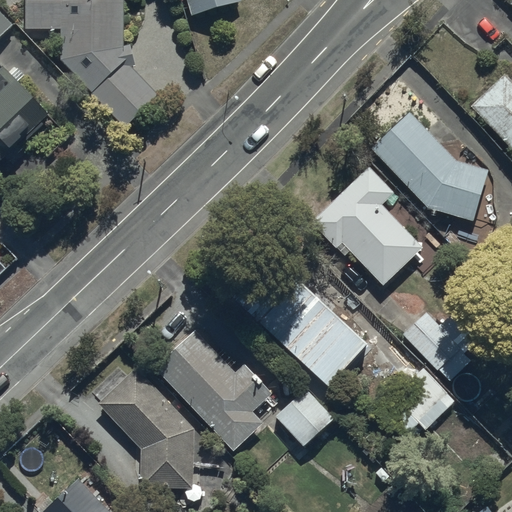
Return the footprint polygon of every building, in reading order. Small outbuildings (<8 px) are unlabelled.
[(62,0),(57,0),(28,0),(28,37),(63,38),(63,47),(73,56),(62,67),(98,100),(98,105),(125,136),(162,104),(134,72),(137,71),(131,52),(125,52),(125,0),(62,0)] [(186,0),(192,22),(243,8),(240,0),(186,0)] [(0,46),(15,32),(0,17),(0,46)] [(12,76),(20,68),(13,61),(0,73),(0,167),(7,160),(11,164),(18,157),(15,154),(34,136),(32,134),(50,116),(12,76)] [(511,89),(506,83),(472,114),(505,151),(509,147),(511,150),(511,89)] [(412,121),(374,157),(429,217),(475,231),(489,180),(458,170),(412,121)] [(370,175),(313,230),(337,257),(343,251),(386,295),(426,256),(384,213),(396,201),(370,175)] [(291,280),(252,321),(331,396),(370,356),(291,280)] [(419,328),(404,341),(417,355),(415,356),(443,384),(447,381),(452,387),(473,368),(465,360),(478,348),(454,320),(439,333),(425,316),(416,324),(419,328)] [(193,336),(154,372),(235,459),(266,431),(255,419),(273,403),(245,373),(236,382),(193,336)] [(424,374),(380,420),(404,444),(421,429),(427,435),(456,407),(424,374)] [(137,375),(100,410),(143,457),(142,494),(194,496),(196,436),(137,375)] [(303,392),(276,417),(278,420),(275,423),(308,459),(338,430),(303,392)] [(104,511),(91,499),(77,511),(76,511),(72,507),(67,511),(64,511),(62,509),(59,511),(56,511),(50,506),(43,511),(104,511)]
